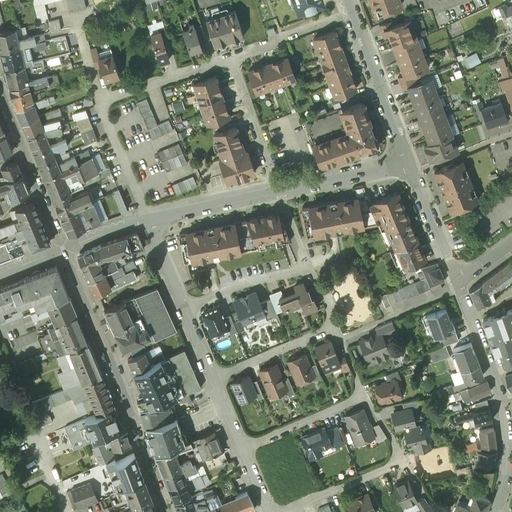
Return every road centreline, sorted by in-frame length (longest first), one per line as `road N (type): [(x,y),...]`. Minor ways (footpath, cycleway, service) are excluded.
road 1 (residential): [(149,218),(266,511)]
road 2 (residential): [(61,249),(166,511)]
road 3 (residential): [(460,289),(503,414),(494,511)]
road 4 (unknown): [(322,78),(123,159)]
road 5 (residential): [(0,88),(61,249)]
road 6 (residential): [(353,13),(412,172)]
road 7 (residential): [(98,103),(231,59)]
road 8 (residential): [(231,59),(278,190)]
road 9 (residential): [(412,172),(278,190)]
road 10 (residential): [(278,190),(149,218)]
road 11 (residential): [(231,59),(353,13)]
road 12 (residential): [(412,172),(460,289)]
road 13 (residential): [(98,103),(149,218)]
